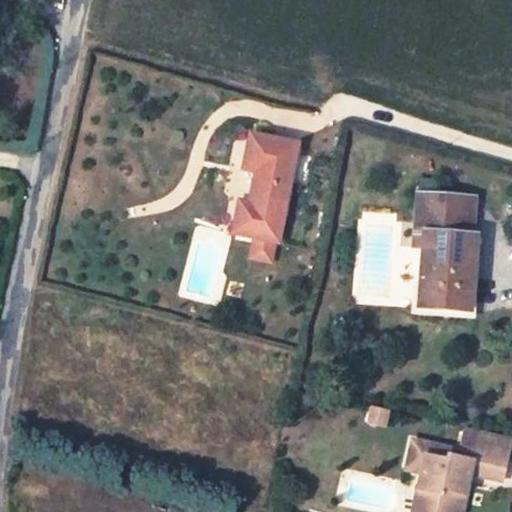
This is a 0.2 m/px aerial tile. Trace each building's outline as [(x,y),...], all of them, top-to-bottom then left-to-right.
[(255,172),(249,205),(284,210),(285,210),(297,145),(250,136),(244,170),(255,172)] [(423,248),(418,308),(469,311),(475,237),(471,236),(474,199),(416,196),(412,247),(423,248)] [(249,205),(239,203),(233,232),(253,236),(275,240),(279,241),(284,210),(249,205)] [(275,240),(253,236),(249,257),(271,261),(275,240)] [(511,439),(466,429),(465,433),(511,444),(511,441),(511,439)] [(422,475),(418,492),(430,494),(426,511),(462,511),(468,488),(463,487),(465,474),(471,475),(503,483),(511,444),(465,433),(459,460),(450,458),(451,451),(413,442),(407,471),(422,475)] [(161,451),(155,471),(186,478),(191,459),(161,451)] [(465,474),(463,487),(468,488),(471,475),(465,474)] [(418,492),(413,511),(426,511),(430,494),(418,492)] [(172,494),(168,511),(173,511),(216,511),(217,506),(172,494)]
